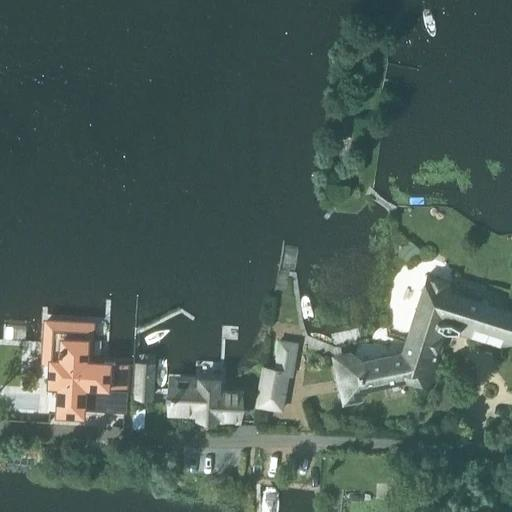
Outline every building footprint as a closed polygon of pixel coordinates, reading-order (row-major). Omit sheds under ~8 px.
[(343,173),(344,165),(332,163),(331,171),(343,173)] [(446,291),(448,284),(427,278),(424,289),(423,289),(404,353),(346,366),(351,391),(403,380),(403,377),(428,385),(444,331),(460,333),(461,330),(471,333),(470,337),(501,348),(502,343),(511,312),(446,291)] [(511,346),(511,312),(502,343),(511,346)] [(126,364),(112,363),(90,362),(91,328),(92,324),(46,321),(46,326),(43,362),(51,362),(49,384),(59,384),(57,413),(82,415),(83,386),(125,388),(125,374),(126,364)] [(293,374),(298,344),(281,341),(278,358),(280,359),(278,370),(264,368),(258,405),(283,409),(289,373),(293,374)] [(157,370),(157,361),(137,360),(136,371),(135,396),(156,398),(157,370)] [(243,422),(245,387),(223,386),(224,375),(174,373),(172,415),(197,417),(197,420),(243,422)] [(455,414),(461,396),(442,389),(436,407),(455,414)] [(144,428),(145,409),(133,408),(131,428),(144,428)] [(266,423),(268,412),(259,411),(258,422),(266,423)]
